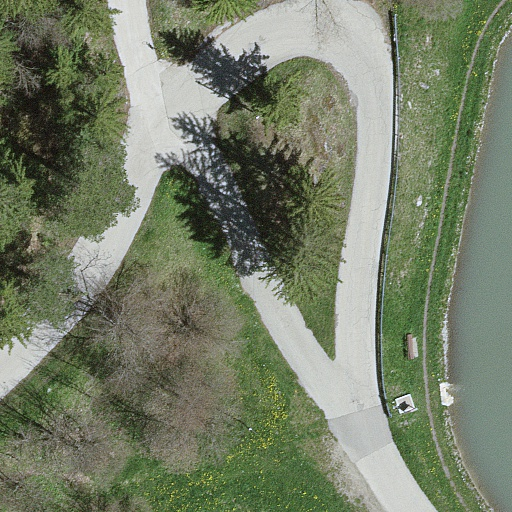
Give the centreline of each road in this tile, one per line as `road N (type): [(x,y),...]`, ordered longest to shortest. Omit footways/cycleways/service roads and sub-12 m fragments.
road 1 (unclassified): [(175,115),(224,61),(297,25),(336,31),(371,60),(378,103),(346,413)]
road 2 (unclassified): [(346,413),(279,314),(175,115)]
road 3 (unclassified): [(0,376),(65,304),(175,115)]
road 4 (unclassified): [(415,511),(346,413)]
